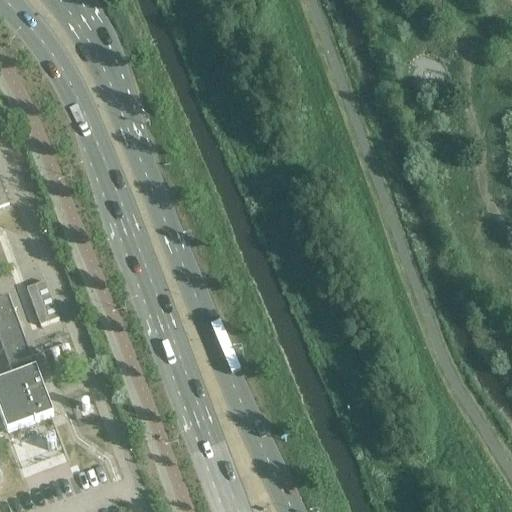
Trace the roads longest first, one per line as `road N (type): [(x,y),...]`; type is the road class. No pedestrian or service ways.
road 1 (primary): [(3,0),(61,71),(88,124),(237,511)]
road 2 (primary): [(292,511),(103,66),(60,0)]
